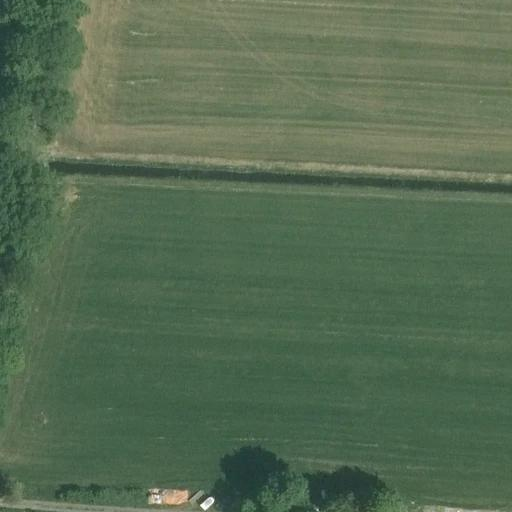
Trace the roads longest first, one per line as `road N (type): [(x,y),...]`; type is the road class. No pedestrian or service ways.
road 1 (unclassified): [(0,253),(22,155),(39,0)]
road 2 (track): [(0,501),(149,511)]
